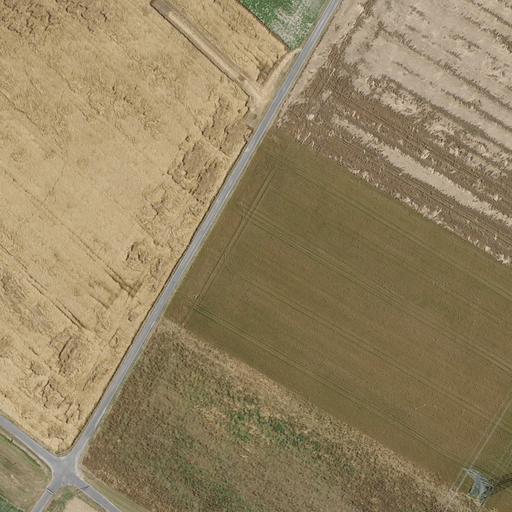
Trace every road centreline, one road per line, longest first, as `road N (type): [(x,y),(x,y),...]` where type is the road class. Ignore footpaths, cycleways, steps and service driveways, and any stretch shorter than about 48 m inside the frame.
road 1 (track): [(36,511),(335,0)]
road 2 (unclassified): [(115,511),(0,419)]
